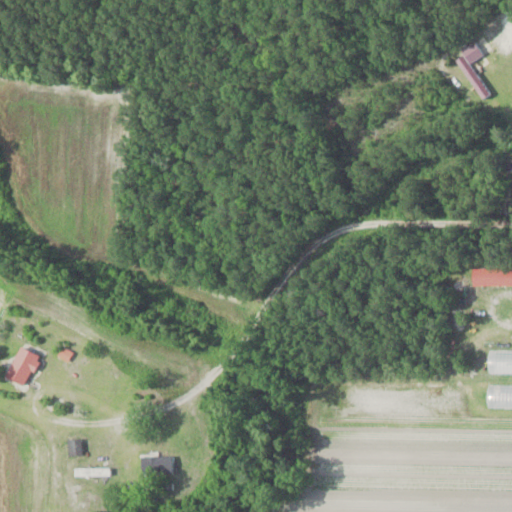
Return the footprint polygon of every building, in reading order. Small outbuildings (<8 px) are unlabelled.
[(466,72),(485,97),(490,93),(470,68),(466,72)] [(409,271),(409,279),(436,279),(436,271),(409,271)] [(26,385),(41,355),(22,346),(7,376),(26,385)] [(511,351),(489,351),(488,373),(511,373),(511,351)] [(511,408),(511,386),(488,386),(488,409),(511,408)] [(82,454),(81,439),(70,439),(71,454),(82,454)] [(173,473),(173,456),(142,456),(142,473),(173,473)]
